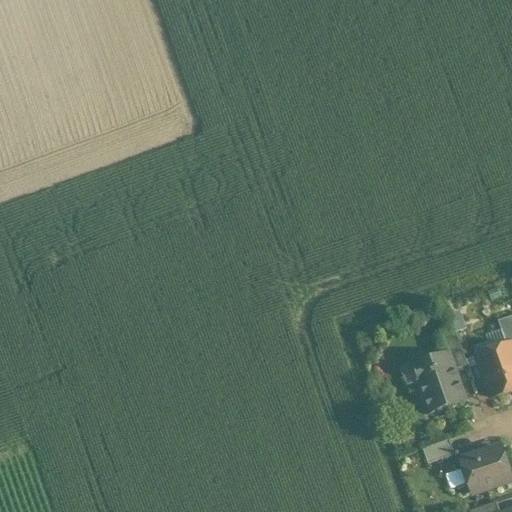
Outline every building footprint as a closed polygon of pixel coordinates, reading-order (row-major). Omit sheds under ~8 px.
[(511,317),(498,322),(506,347),(511,345),(511,317)] [(456,333),(441,338),(447,355),(448,355),(454,372),(467,367),(466,362),(456,333)] [(511,345),(506,347),(493,352),(496,359),(479,365),(484,380),(491,399),(511,391),(511,345)] [(439,356),(435,357),(434,360),(412,367),(429,415),(435,412),(438,414),(442,412),(444,409),(450,407),(452,408),(457,407),(458,404),(465,402),(454,372),(448,355),(447,355),(442,357),(439,356)] [(477,358),(466,362),(467,367),(473,383),(484,380),(479,365),(477,358)] [(448,441),(422,450),(427,465),(454,456),(448,441)] [(501,449),(460,463),(471,495),(511,481),(501,449)]
